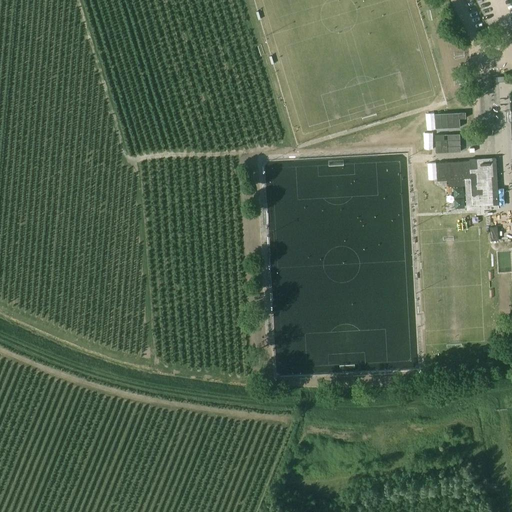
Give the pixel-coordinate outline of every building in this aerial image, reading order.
[(465,119),(465,113),(435,115),(435,129),(460,128),(459,120),(465,119)] [(435,135),(436,153),(447,152),(446,140),(444,140),(443,134),(435,135)] [(447,134),(448,152),(461,151),(460,134),(447,134)] [(465,185),(466,210),(498,209),(495,158),(469,160),(469,161),(436,163),(437,180),(448,180),(448,186),(465,185)] [(446,221),(463,221),(462,189),(445,189),(446,221)] [(489,227),(492,246),(503,245),(503,240),(499,240),(497,226),(489,227)]
